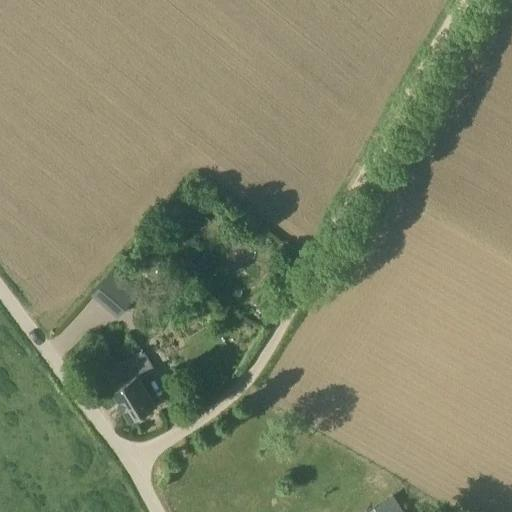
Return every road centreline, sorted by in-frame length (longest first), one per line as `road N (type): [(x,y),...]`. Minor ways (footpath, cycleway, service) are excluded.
road 1 (unclassified): [(127,461),(186,433),(242,372),(462,0)]
road 2 (unclassified): [(127,461),(0,288)]
